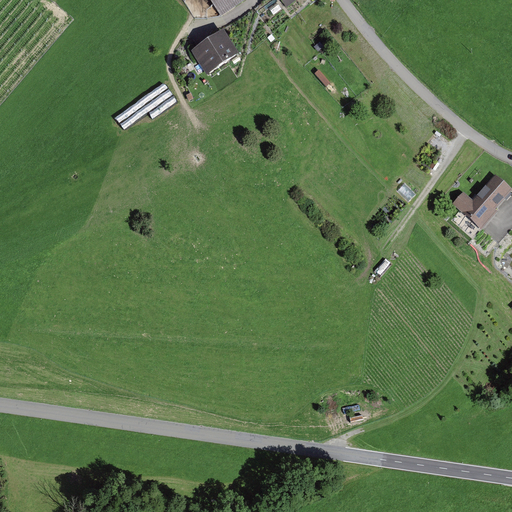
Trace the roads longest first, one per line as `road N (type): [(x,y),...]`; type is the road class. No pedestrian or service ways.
road 1 (tertiary): [(511,479),(0,405)]
road 2 (track): [(368,274),(467,130)]
road 3 (track): [(186,110),(171,76),(173,48),(186,33),(255,0)]
